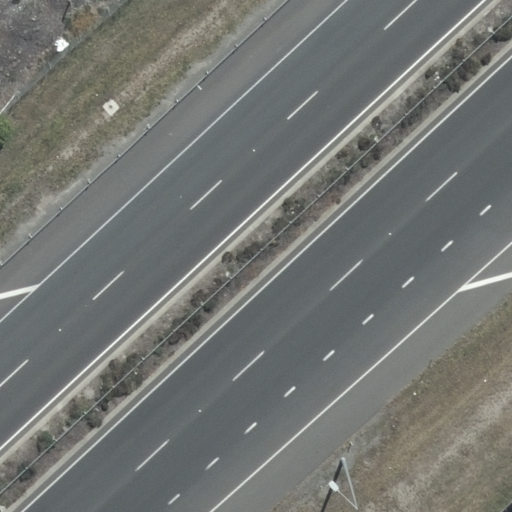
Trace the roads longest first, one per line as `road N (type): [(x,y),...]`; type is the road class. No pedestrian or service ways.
road 1 (trunk): [(0,385),(418,0)]
road 2 (trunk): [(464,164),(88,511)]
